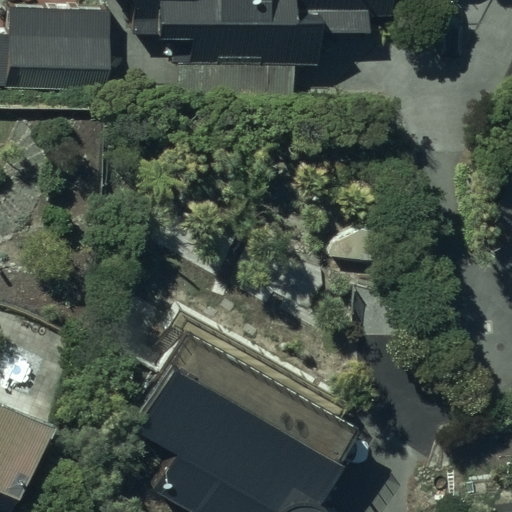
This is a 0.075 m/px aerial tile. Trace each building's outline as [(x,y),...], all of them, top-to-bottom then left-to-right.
[(98,0),(98,1),(128,1),(128,38),(151,38),(151,48),(167,47),(167,69),(173,69),(173,107),(281,106),(280,69),(314,69),(314,39),(363,39),(363,20),(387,20),(387,0),(98,0)] [(105,14),(2,12),(2,37),(0,36),(0,85),(4,86),(4,91),(103,94),(105,14)] [(324,225),(323,262),(346,262),(346,266),(372,266),(372,226),(324,225)] [(405,365),(400,284),(366,285),(372,364),(360,365),(361,421),(370,432),(388,431),(392,418),(391,372),(384,372),(384,366),(405,365)] [(127,356),(156,375),(148,388),(153,391),(110,458),(147,481),(153,472),(211,510),(218,500),(236,511),(289,511),(313,475),(309,472),(341,423),(185,332),(189,326),(128,286),(91,344),(122,364),(127,356)] [(0,507),(9,511),(46,434),(0,412),(0,507)]
